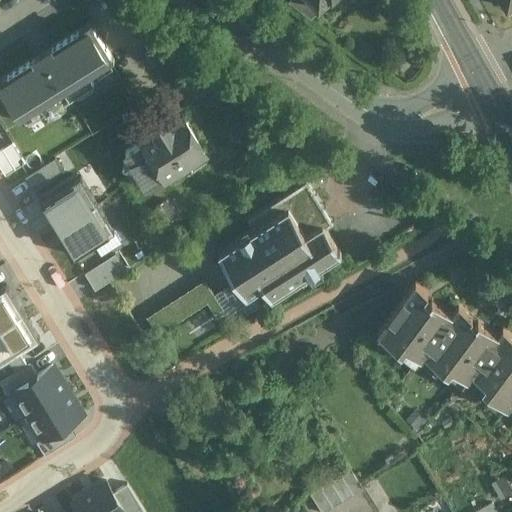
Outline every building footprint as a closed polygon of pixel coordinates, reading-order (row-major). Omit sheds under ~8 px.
[(0,79),(0,84),(23,120),(51,102),(56,109),(103,79),(99,72),(120,59),(94,20),(0,79)] [(184,114),(170,123),(167,119),(156,127),(158,130),(126,151),(134,164),(128,168),(134,177),(140,173),(148,185),(177,166),(182,173),(199,163),(194,156),(205,149),(184,114)] [(3,148),(16,168),(25,161),(13,142),(3,148)] [(0,165),(6,174),(16,168),(3,148),(0,149),(0,165)] [(55,157),(25,176),(34,190),(64,170),(55,157)] [(81,175),(40,201),(57,228),(98,202),(81,175)] [(306,180),(248,218),(255,229),(219,252),(246,295),(251,291),(259,304),(271,296),(271,297),(341,253),(309,202),(315,194),(306,180)] [(115,230),(98,202),(57,228),(74,255),(115,230)] [(115,253),(85,272),(96,289),(126,270),(115,253)] [(204,278),(146,316),(158,334),(207,302),(215,313),(223,308),(204,278)] [(416,280),(378,331),(402,349),(406,344),(421,356),(423,352),(453,312),(452,312),(432,297),(430,299),(424,295),(428,290),(416,280)] [(7,284),(0,288),(0,325),(24,311),(7,284)] [(498,332),(459,303),(452,312),(453,312),(423,352),(448,371),(452,365),(467,377),(472,371),(471,370),(499,333),(498,332)] [(40,337),(24,311),(0,325),(0,361),(0,362),(7,358),(15,370),(27,363),(19,350),(40,337)] [(511,333),(503,326),(498,332),(499,333),(471,370),(472,371),(486,382),(483,386),(508,405),(511,399),(511,398),(511,333)] [(14,388),(38,373),(30,361),(27,363),(15,370),(0,379),(0,380),(8,393),(14,389),(14,388)] [(52,364),(38,373),(14,388),(14,389),(29,413),(69,387),(64,378),(62,380),(52,364)] [(44,437),(68,422),(82,412),(73,397),(75,396),(69,387),(29,413),(43,436),(44,437)] [(76,434),(68,422),(44,437),(43,436),(37,440),(45,453),(76,434)] [(350,468),(311,493),(322,511),(362,488),(350,468)] [(511,498),(511,469),(492,481),(504,503),(511,498)] [(111,479),(79,500),(86,511),(124,511),(129,509),(130,511),(144,511),(150,508),(131,479),(117,488),(111,479)] [(497,511),(487,492),(475,499),(480,508),(473,511),(497,511)] [(452,511),(441,493),(431,499),(439,511),(452,511)]
